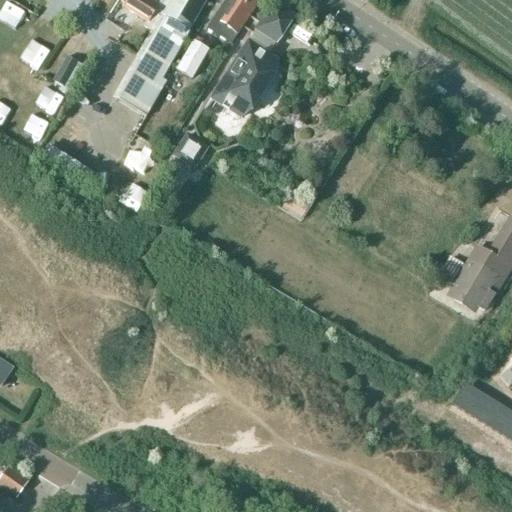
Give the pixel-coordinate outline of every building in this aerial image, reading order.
[(152,33),(113,101),(144,118),(164,83),(161,81),(207,0),(162,0),(163,0),(158,7),(147,0),(127,0),(122,8),(147,24),(144,28),(152,33)] [(225,0),(217,13),(207,30),(230,46),(237,36),(260,0),(225,0)] [(272,4),(254,32),(250,38),(270,51),(274,45),(275,45),(293,18),(272,4)] [(267,56),(270,51),(250,38),(210,100),(240,119),(277,62),(267,56)] [(193,44),(177,72),(191,80),(207,52),(193,44)] [(186,134),(172,157),(194,172),(209,149),(186,134)] [(291,195),(282,209),(300,220),(310,206),(291,195)] [(450,260),(438,278),(452,287),(445,298),(475,317),(479,310),(484,313),(494,296),(487,292),(494,280),(501,284),(511,264),(511,219),(481,272),(468,264),(466,269),(450,260)] [(0,362),(0,387),(11,369),(0,362)] [(464,384),(458,395),(465,399),(471,389),(464,384)] [(471,389),(465,399),(471,403),(477,393),(471,389)] [(477,393),(471,403),(478,408),(484,397),(477,393)] [(458,395),(452,405),(458,410),(465,399),(458,395)] [(484,397),(478,408),(485,412),(491,401),(484,397)] [(465,399),(458,410),(465,414),(471,403),(465,399)] [(491,401),(485,412),(492,416),(498,406),(491,401)] [(471,403),(465,414),(472,418),(478,408),(471,403)] [(498,406),(492,416),(498,420),(505,410),(498,406)] [(478,408),(472,418),(479,422),(485,412),(478,408)] [(505,410),(498,420),(505,425),(511,414),(505,410)] [(485,412),(479,422),(486,427),(492,416),(485,412)] [(492,416),(486,427),(492,431),(498,420),(492,416)] [(498,420),(492,431),(499,435),(505,425),(498,420)] [(511,428),(505,425),(499,435),(506,439),(511,429),(511,428)] [(3,468),(0,472),(0,485),(17,497),(26,484),(3,468)]
